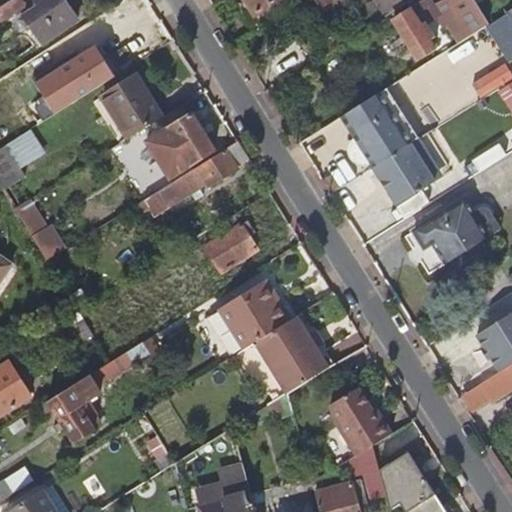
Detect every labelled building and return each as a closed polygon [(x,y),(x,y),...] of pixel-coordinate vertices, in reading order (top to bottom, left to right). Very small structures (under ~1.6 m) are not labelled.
[(42,44),(77,22),(63,0),(13,0),(0,8),(0,23),(33,4),(34,7),(41,3),(43,7),(26,17),(42,44)] [(281,0),(244,0),(255,17),(281,0)] [(335,3),(338,0),(316,0),(315,1),(322,12),(335,3)] [(382,0),(378,3),(388,20),(410,6),(420,0),(382,0)] [(441,50),(428,28),(441,20),(428,0),(420,0),(410,6),(413,11),(394,23),(420,64),(441,50)] [(490,28),(472,0),(444,0),(457,21),(449,27),(461,46),(490,28)] [(388,20),(378,3),(368,9),(378,26),(388,20)] [(46,123),(118,79),(98,48),(72,65),(69,60),(34,82),(45,100),(35,106),(46,123)] [(164,121),(138,79),(104,99),(131,141),(164,121)] [(354,135),(390,113),(380,96),(344,118),(354,135)] [(416,144),(395,110),(390,113),(354,135),(353,136),(361,150),(364,156),(372,171),(374,170),(412,146),(416,144)] [(174,179),(216,153),(194,116),(152,142),(174,179)] [(21,170),(47,154),(33,131),(7,147),(21,170)] [(148,218),(201,186),(202,190),(249,161),(238,144),(119,217),(122,221),(126,219),(128,224),(145,214),(148,218)] [(435,185),(412,146),(374,170),(382,183),(385,181),(393,194),(390,196),(397,209),(435,185)] [(21,170),(7,147),(0,151),(0,185),(5,194),(15,189),(27,181),(21,170)] [(468,178),(501,158),(494,147),(461,166),(468,178)] [(338,190),(331,177),(322,182),(330,195),(338,190)] [(393,194),(385,181),(382,183),(390,196),(393,194)] [(25,206),(15,189),(5,194),(16,211),(25,206)] [(48,230),(32,202),(25,206),(16,211),(34,239),(48,230)] [(489,241),(478,223),(466,203),(415,234),(425,251),(434,246),(447,267),(489,241)] [(502,233),(491,215),(478,223),(489,241),(502,233)] [(226,237),(241,227),(235,217),(220,226),(226,237)] [(66,250),(52,227),(48,230),(34,239),(45,257),(47,261),(66,250)] [(219,275),(256,253),(241,227),(226,237),(204,249),(219,275)] [(0,283),(12,266),(0,257),(0,283)] [(292,322),(281,304),(277,306),(265,285),(221,312),(244,352),(255,345),(292,322)] [(95,337),(79,311),(67,318),(84,345),(95,337)] [(511,317),(479,337),(486,349),(494,362),(500,373),(511,366),(511,317)] [(330,373),(297,319),(292,322),(255,345),(288,399),(289,398),(330,373)] [(163,351),(153,335),(143,341),(150,352),(154,358),(163,351)] [(96,415),(88,402),(99,394),(95,387),(150,352),(143,341),(116,357),(64,389),(67,395),(49,405),(72,444),(93,431),(87,421),(96,415)] [(494,362),(486,349),(483,352),(490,364),(494,362)] [(0,413),(28,396),(7,360),(0,364),(0,413)] [(511,392),(511,366),(500,373),(481,385),(491,403),(492,404),(511,392)] [(491,403),(481,385),(462,397),(473,414),(491,403)] [(374,448),(392,437),(384,424),(380,426),(374,418),(359,392),(330,410),(337,428),(341,435),(356,459),(357,458),(374,448)] [(266,424),(291,408),(289,398),(288,399),(263,414),(266,424)] [(384,424),(379,415),(374,418),(380,426),(384,424)] [(382,472),(374,448),(357,458),(356,459),(348,464),(353,482),(382,472)] [(443,511),(409,456),(382,472),(395,511),(405,505),(408,511),(443,511)] [(198,492),(202,508),(249,494),(242,467),(220,472),(223,485),(198,492)] [(0,501),(29,484),(34,480),(19,470),(0,482),(0,501)] [(43,486),(38,490),(50,511),(66,511),(55,494),(43,486)] [(364,511),(358,486),(315,497),(318,511),(364,511)] [(50,511),(38,490),(4,511),(50,511)] [(253,511),(249,494),(202,508),(200,509),(200,511),(253,511)]
